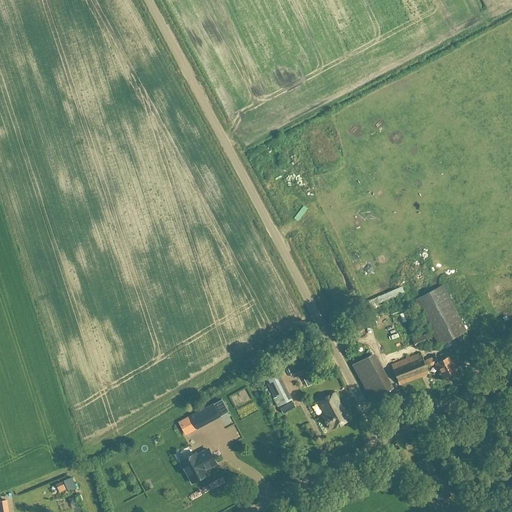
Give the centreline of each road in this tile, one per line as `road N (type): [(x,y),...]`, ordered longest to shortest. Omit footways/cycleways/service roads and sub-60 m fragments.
road 1 (unclassified): [(382,441),(148,0)]
road 2 (unclassified): [(250,511),(382,441)]
road 3 (unclassified): [(382,441),(511,373)]
